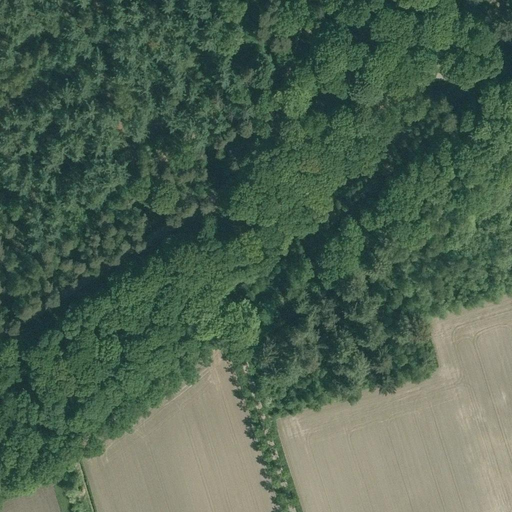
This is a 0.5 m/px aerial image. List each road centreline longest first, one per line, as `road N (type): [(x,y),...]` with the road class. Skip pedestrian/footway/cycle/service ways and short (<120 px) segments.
road 1 (unclassified): [(0,336),(220,191),(306,94),(511,70)]
road 2 (track): [(470,73),(226,301)]
road 3 (track): [(140,169),(59,0)]
road 4 (track): [(278,117),(303,0)]
